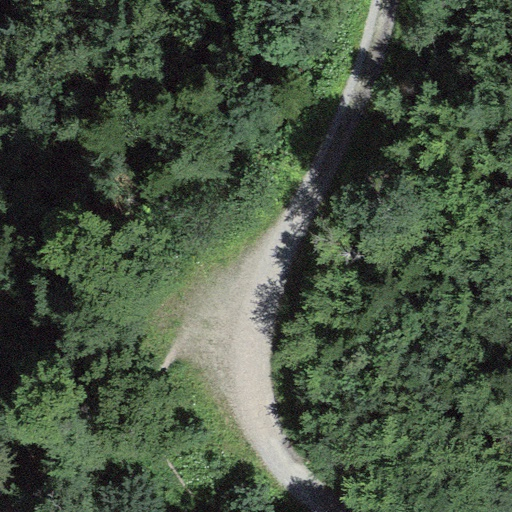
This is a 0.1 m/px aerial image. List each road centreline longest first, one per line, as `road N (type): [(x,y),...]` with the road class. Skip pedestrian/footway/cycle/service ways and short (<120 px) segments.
road 1 (track): [(392,0),(371,86),(247,308)]
road 2 (track): [(247,308),(247,420),(307,503),(325,511)]
